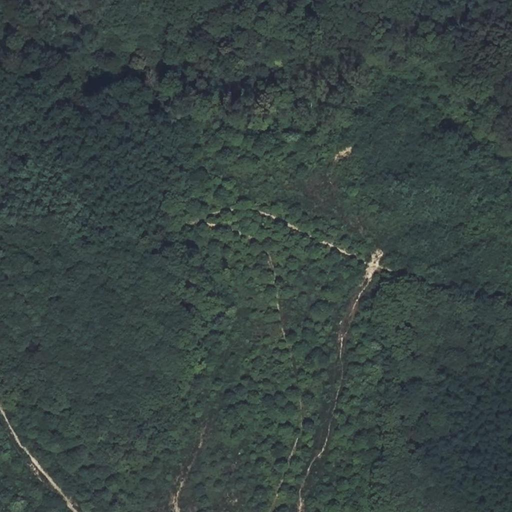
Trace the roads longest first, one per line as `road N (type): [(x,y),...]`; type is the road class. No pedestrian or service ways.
road 1 (track): [(0,214),(60,234),(159,231),(191,221),(267,242),(305,409),(270,511)]
road 2 (track): [(191,221),(234,207),(272,214),(401,278),(470,293),(486,350),(511,355)]
